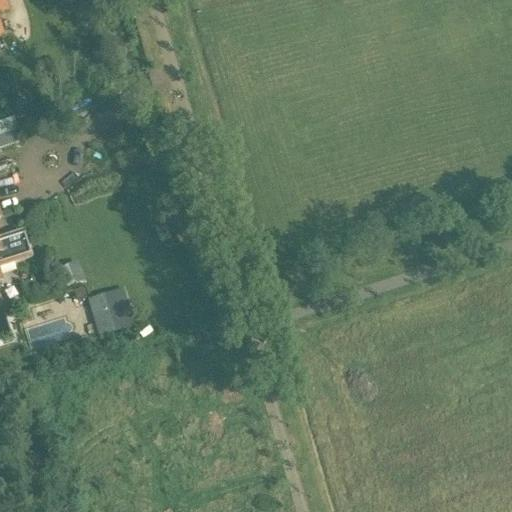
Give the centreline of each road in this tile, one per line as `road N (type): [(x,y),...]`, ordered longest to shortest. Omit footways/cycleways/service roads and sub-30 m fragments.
road 1 (residential): [(244,329),(151,0)]
road 2 (residential): [(244,329),(511,249)]
road 3 (residential): [(295,511),(244,329)]
